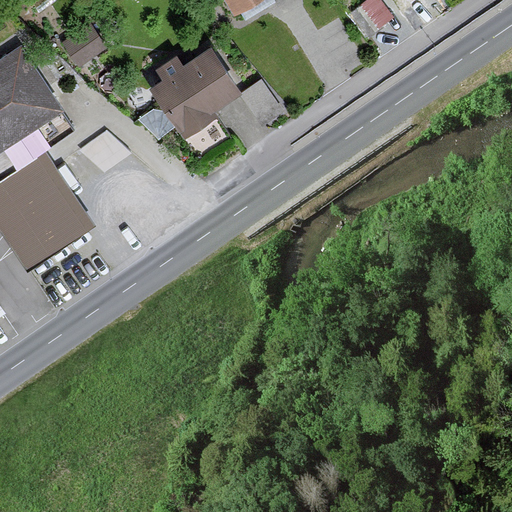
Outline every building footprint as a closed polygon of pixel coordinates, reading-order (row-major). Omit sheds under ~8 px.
[(226,0),(236,15),(259,0),(226,0)] [(365,0),(353,9),(370,31),(385,20),(370,0),(365,0)] [(61,47),(81,72),(108,51),(88,26),(61,47)] [(244,96),(212,49),(183,68),(177,58),(156,72),(163,83),(151,90),(188,144),(222,122),(216,114),(244,96)] [(0,185),(47,154),(77,134),(22,51),(0,64),(0,185)] [(239,89),(260,121),(280,108),(260,76),(239,89)] [(83,142),(101,171),(130,152),(111,124),(83,142)] [(0,230),(27,271),(95,226),(47,154),(0,185),(0,230)]
